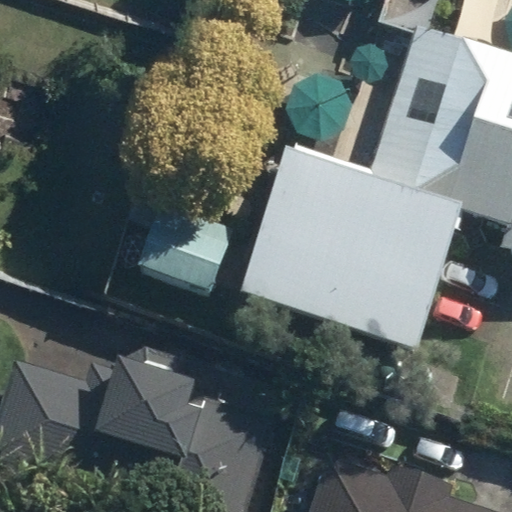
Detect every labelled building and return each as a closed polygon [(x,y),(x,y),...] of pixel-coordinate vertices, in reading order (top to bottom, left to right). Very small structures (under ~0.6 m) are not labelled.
[(511,0),(510,0),(494,52),(423,29),(375,178),(304,151),(251,291),(425,357),(468,244),(475,223),(511,235),(511,244),(508,257),(511,258),(511,0)] [(282,0),(284,3),(288,8),(293,12),(299,16),(305,18),(311,20),(318,20),(325,19),(331,17),(337,14),(342,9),(346,5),(349,0),(282,0)] [(354,112),(354,107),(354,101),(352,96),(349,91),(346,87),(342,83),(337,80),(332,78),(327,77),(322,77),(316,78),(311,79),(306,82),(302,85),(298,89),(295,94),(293,99),(292,104),(292,110),(293,115),(294,120),(297,125),(300,129),(304,133),(309,136),(314,138),(319,139),(325,140),(330,139),(335,137),(340,135),(344,131),(348,127),(351,123),(353,118),(354,112)] [(153,232),(139,267),(222,295),(246,223),(149,190),(136,227),(153,232)] [(0,460),(170,511),(245,511),(274,421),(205,400),(204,387),(130,362),(133,376),(98,366),(92,388),(26,368),(0,452),(0,460)] [(511,511),(459,495),(462,485),(394,464),(390,478),(326,458),(308,511),(511,511)]
